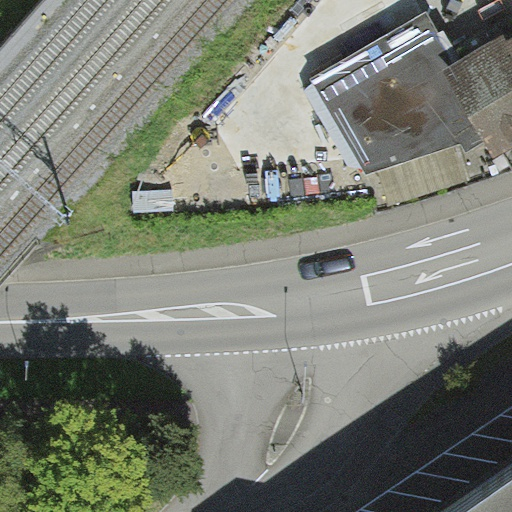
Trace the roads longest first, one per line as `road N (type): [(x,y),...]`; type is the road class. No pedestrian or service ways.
road 1 (primary): [(0,310),(311,299)]
road 2 (residential): [(311,299),(295,419),(213,511)]
road 3 (primary): [(311,299),(511,241)]
